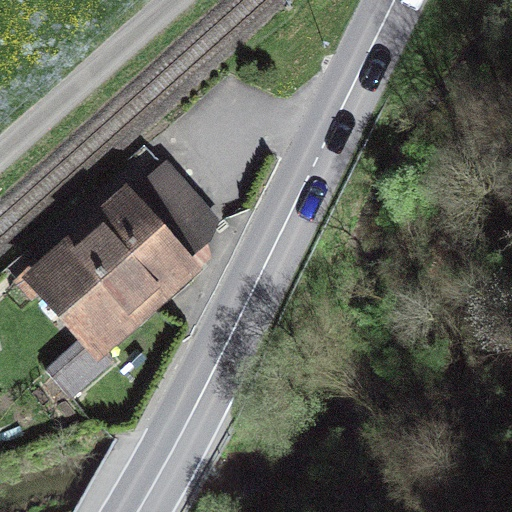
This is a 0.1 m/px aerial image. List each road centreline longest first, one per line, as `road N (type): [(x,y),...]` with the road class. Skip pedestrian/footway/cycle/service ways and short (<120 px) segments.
road 1 (secondary): [(138,511),(402,0)]
road 2 (track): [(0,173),(195,0)]
